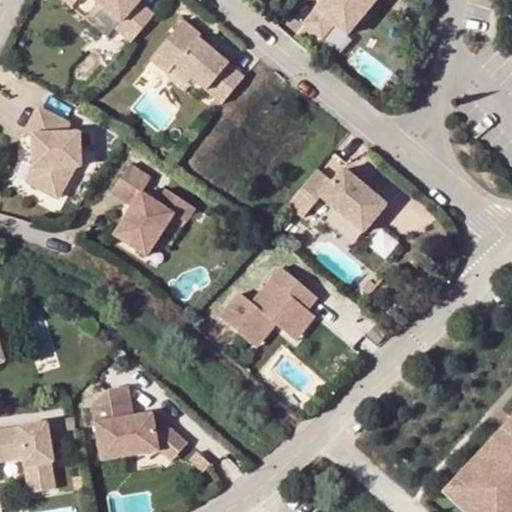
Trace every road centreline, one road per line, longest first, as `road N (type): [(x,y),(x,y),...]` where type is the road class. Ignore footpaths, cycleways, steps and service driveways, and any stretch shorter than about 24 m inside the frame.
road 1 (residential): [(505,249),(256,493),(222,511)]
road 2 (residential): [(416,161),(212,0)]
road 3 (residential): [(416,161),(453,0)]
road 4 (residential): [(505,249),(416,161)]
